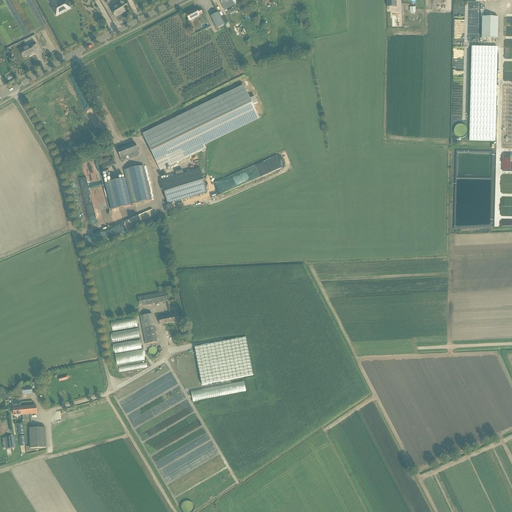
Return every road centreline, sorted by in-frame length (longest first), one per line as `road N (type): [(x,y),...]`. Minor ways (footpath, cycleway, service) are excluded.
road 1 (unclassified): [(111,393),(56,166),(10,91)]
road 2 (tertiary): [(10,91),(180,0)]
